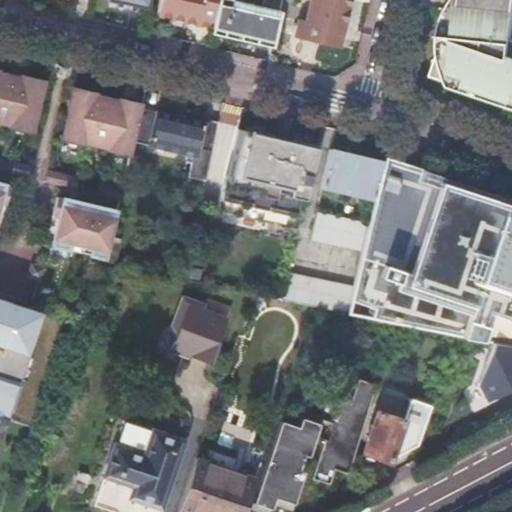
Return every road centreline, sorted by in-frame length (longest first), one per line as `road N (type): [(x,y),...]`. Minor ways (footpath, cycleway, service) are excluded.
road 1 (residential): [(369,115),(0,27)]
road 2 (residential): [(511,166),(369,115)]
